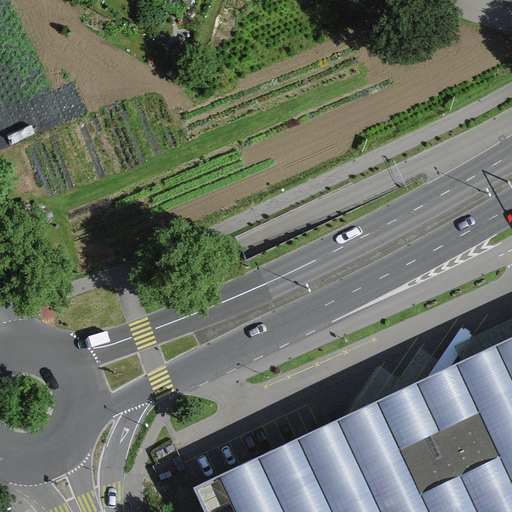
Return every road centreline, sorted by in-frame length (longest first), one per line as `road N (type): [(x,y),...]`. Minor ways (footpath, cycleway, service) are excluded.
road 1 (primary): [(511,154),(336,250),(69,359)]
road 2 (primary): [(138,392),(511,206)]
road 3 (unclassified): [(116,511),(114,461),(138,392)]
